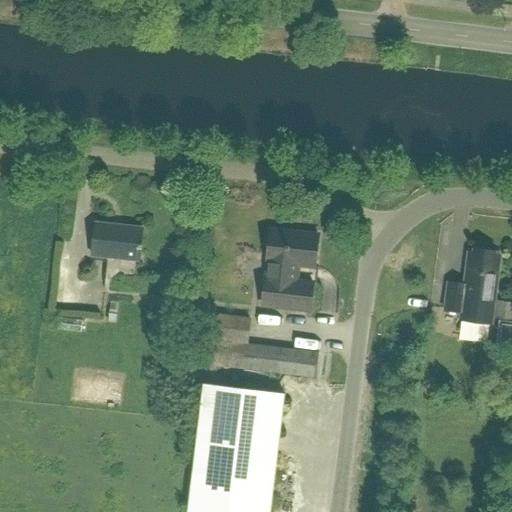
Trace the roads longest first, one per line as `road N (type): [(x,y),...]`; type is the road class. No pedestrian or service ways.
road 1 (unclassified): [(382,243),(308,183),(0,146)]
road 2 (tertiary): [(511,43),(120,0)]
road 3 (unclassified): [(338,511),(368,278),(382,243)]
road 4 (unclassified): [(511,199),(428,204),(382,243)]
